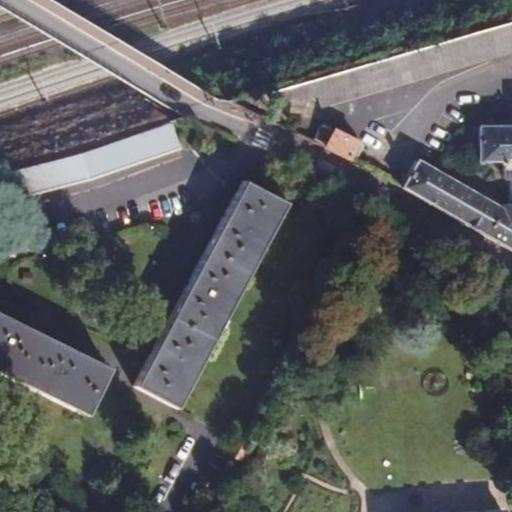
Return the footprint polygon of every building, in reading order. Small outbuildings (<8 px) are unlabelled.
[(511,49),(511,24),(511,22),(280,89),(285,104),(316,95),(319,106),(511,49)] [(0,169),(0,201),(87,179),(175,149),(166,122),(78,150),(0,169)] [(414,160),(401,186),(511,250),(511,127),(478,128),(479,160),(503,161),(503,177),(509,177),(508,205),(501,204),(498,208),(465,187),(468,183),(456,177),(453,181),(441,175),(414,160)] [(331,129),(323,147),(348,159),(356,141),(331,129)] [(173,408),(281,201),(240,180),(132,387),(173,408)] [(0,373),(84,414),(108,368),(0,315),(0,373)] [(418,371),(381,372),(381,392),(418,391),(418,371)] [(254,442),(245,436),(234,456),(243,462),(254,442)]
